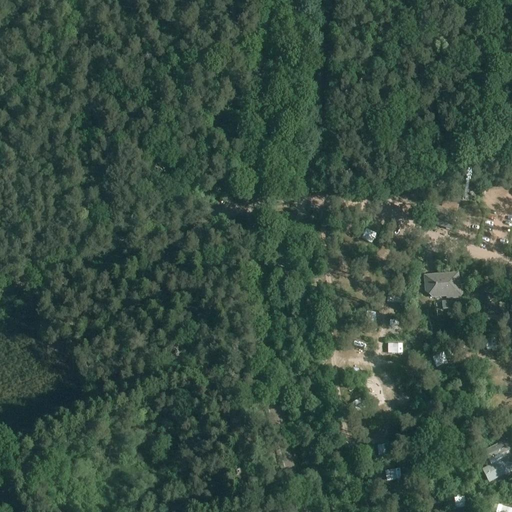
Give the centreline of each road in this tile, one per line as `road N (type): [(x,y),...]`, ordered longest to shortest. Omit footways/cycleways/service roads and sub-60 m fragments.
road 1 (unknown): [(385,511),(333,337),(333,201)]
road 2 (tertiary): [(303,511),(262,354),(254,200)]
road 3 (tertiary): [(254,200),(264,0)]
road 4 (unknown): [(368,200),(392,220),(511,264)]
road 5 (track): [(119,243),(0,149)]
road 6 (track): [(304,202),(380,199),(446,180)]
road 7 (track): [(119,243),(254,200)]
